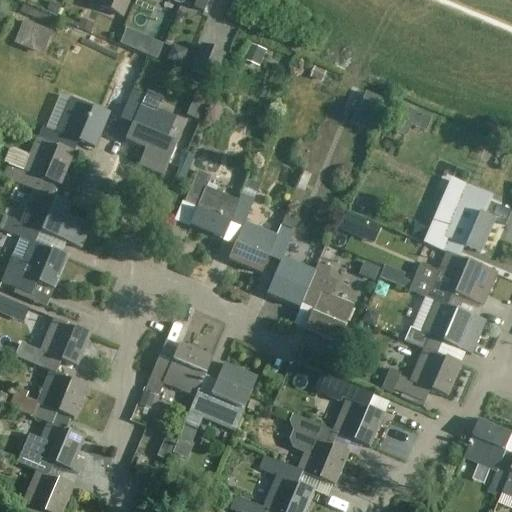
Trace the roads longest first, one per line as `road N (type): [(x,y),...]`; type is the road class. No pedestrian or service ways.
road 1 (residential): [(117,511),(114,484),(126,444),(117,426),(131,384),(119,362),(152,279)]
road 2 (residential): [(375,511),(392,477),(411,473),(432,425),(467,420),(489,375)]
road 3 (residential): [(152,279),(119,263),(136,222),(85,199),(99,168)]
road 4 (residential): [(286,348),(247,331),(236,314),(152,279)]
